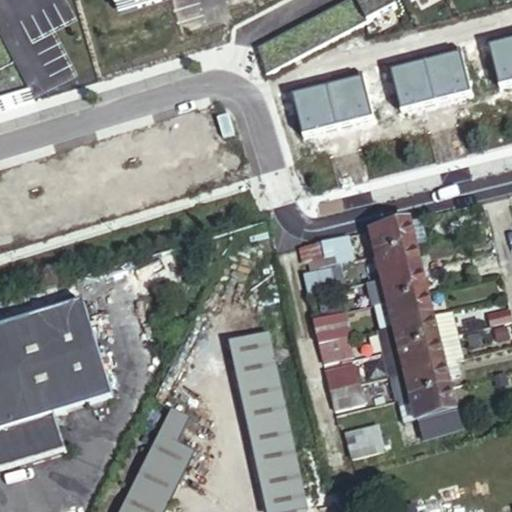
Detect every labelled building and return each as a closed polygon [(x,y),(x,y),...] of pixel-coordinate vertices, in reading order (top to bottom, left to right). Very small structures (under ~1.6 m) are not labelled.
[(0,0),(0,112),(28,104),(21,91),(30,86),(4,36),(0,38),(0,0)] [(114,0),(117,6),(135,0),(139,12),(177,0),(114,0)] [(139,12),(135,0),(117,6),(120,17),(139,12)] [(359,0),(357,0),(343,8),(355,32),(368,26),(371,24),(359,0)] [(401,9),(396,0),(359,0),(371,24),(401,9)] [(343,8),(329,15),(342,40),(355,32),(343,8)] [(329,15),(316,22),(328,47),(342,40),(329,15)] [(316,22),(302,29),(315,53),(328,47),(316,22)] [(302,29),(289,36),(302,60),(315,53),(302,29)] [(289,36),(275,43),(288,67),(302,60),(289,36)] [(275,43),(262,50),(270,77),(288,67),(275,43)] [(21,91),(28,104),(38,101),(30,86),(21,91)] [(379,256),(419,246),(432,243),(427,220),(374,233),(379,256)] [(346,240),(307,250),(309,261),(314,260),(316,268),(351,259),(346,240)] [(385,281),(425,271),(419,246),(379,256),(385,281)] [(341,267),(309,274),(313,299),(316,298),(343,291),(346,290),(341,267)] [(391,304),(430,295),(425,271),(385,281),(391,304)] [(343,291),(316,298),(319,312),(346,305),(343,291)] [(383,332),(436,319),(430,295),(391,304),(377,308),(383,332)] [(85,306),(0,332),(0,478),(68,458),(57,421),(115,403),(85,306)] [(321,347),(352,340),(346,315),(317,322),(321,347)] [(389,356),(461,339),(455,315),(436,319),(383,332),(389,356)] [(507,328),(509,327),(506,316),(492,320),(495,330),(507,328)] [(511,341),(507,328),(495,330),(491,331),(495,345),(511,341)] [(307,511),(271,337),(235,344),(269,511),(307,511)] [(459,364),(466,362),(461,339),(389,356),(386,357),(392,380),(447,367),(459,364)] [(321,347),(324,367),(356,359),(352,340),(321,347)] [(331,395),(361,387),(355,364),(325,371),(331,395)] [(463,378),(459,364),(447,367),(451,381),(463,378)] [(451,381),(447,367),(392,380),(397,403),(400,403),(453,390),(451,381)] [(366,407),(361,387),(331,395),(336,414),(366,407)] [(459,415),(453,390),(400,403),(406,427),(424,423),(426,433),(447,428),(445,418),(459,415)] [(175,417),(127,511),(170,511),(197,459),(179,450),(192,425),(175,417)] [(348,467),(379,457),(373,431),(357,435),(358,440),(342,443),(348,467)] [(358,440),(357,435),(341,439),(342,443),(358,440)] [(381,456),(391,453),(388,442),(378,445),(381,456)]
